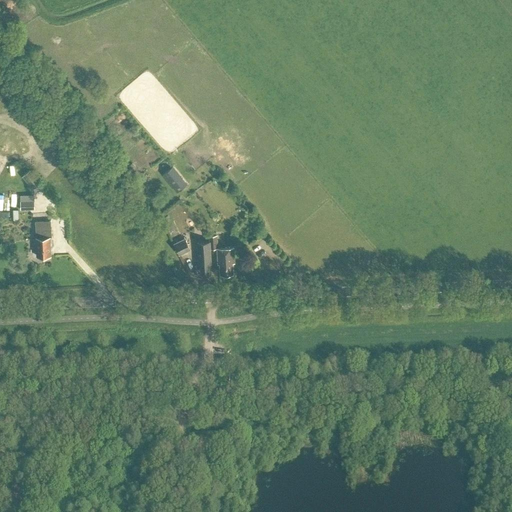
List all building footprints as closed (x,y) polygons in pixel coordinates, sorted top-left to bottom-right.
[(163,174),(177,191),(187,183),(173,166),(163,174)] [(22,176),(32,189),(41,182),(30,169),(22,176)] [(20,209),(34,209),(34,194),(20,194),(20,209)] [(117,221),(121,218),(111,205),(106,209),(117,221)] [(51,235),(51,220),(36,220),(37,255),(50,254),(50,243),(52,243),(52,234),(51,235)] [(210,247),(217,247),(218,247),(217,234),(209,234),(209,241),(209,247),(210,247)] [(190,249),(185,237),(174,242),(179,254),(190,249)] [(209,247),(209,241),(198,241),(198,248),(199,263),(200,263),(201,271),(210,270),(209,262),(211,262),(210,247),(209,247)] [(234,246),(218,247),(217,247),(218,262),(220,262),(220,272),(233,272),(233,262),(235,262),(234,246)]
